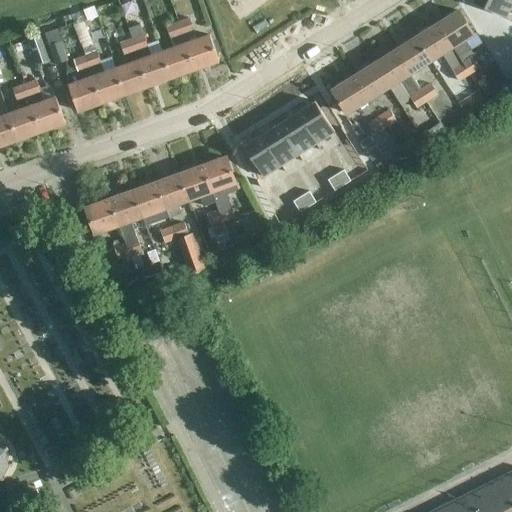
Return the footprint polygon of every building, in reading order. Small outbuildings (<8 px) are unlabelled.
[(511,2),(507,0),(472,0),(471,3),(504,22),(511,6),(511,2)] [(459,10),(438,24),(452,47),(474,33),(459,10)] [(198,39),(194,31),(190,17),(177,22),(194,69),(218,61),(209,35),(198,39)] [(171,39),(174,48),(162,52),(171,77),(194,69),(177,22),(166,26),(171,39)] [(431,60),(441,54),(460,82),(470,97),(479,91),(469,75),(470,75),(463,63),(452,47),(438,24),(417,37),(431,60)] [(62,42),(57,29),(45,34),(48,45),(56,65),(68,60),(62,42)] [(162,52),(152,55),(144,33),(130,38),(147,86),(171,77),(162,52)] [(41,35),(28,39),(37,64),(50,60),(41,35)] [(69,56),(83,56),(82,35),(68,35),(69,56)] [(396,50),(410,73),(431,60),(417,37),(396,50)] [(120,42),(128,64),(115,69),(124,94),(147,86),(130,38),(120,42)] [(409,97),(410,97),(418,108),(428,101),(421,89),(410,73),(396,50),(375,63),(390,86),(399,80),(409,97)] [(102,63),(100,63),(97,52),(85,57),(101,102),(124,94),(115,69),(106,72),(102,63)] [(79,71),(82,80),(68,85),(77,111),(101,102),(85,57),(73,61),(77,71),(79,71)] [(473,57),(463,63),(470,75),(480,68),(473,57)] [(375,63),(354,76),(369,99),(390,86),(375,63)] [(477,82),(481,89),(484,92),(486,97),(507,83),(504,80),(501,75),(498,69),(477,82)] [(354,114),(351,110),(359,105),(366,115),(374,109),(368,100),(369,99),(354,76),(333,90),(348,114),(343,117),(347,125),(353,122),(350,117),(354,114)] [(45,101),(42,92),(37,79),(23,84),(31,106),(40,131),(64,122),(55,97),(45,101)] [(430,83),(421,89),(428,101),(438,95),(430,83)] [(28,97),(23,84),(22,84),(13,88),(17,101),(28,97)] [(317,101),(298,113),(317,143),(336,131),(317,101)] [(17,139),(40,131),(31,106),(8,114),(17,139)] [(389,109),(379,116),(387,128),(397,121),(389,109)] [(298,113),(279,125),(298,155),(317,143),(298,113)] [(0,145),(17,139),(8,114),(0,117),(0,145)] [(387,128),(379,116),(367,123),(363,117),(355,122),(359,129),(358,129),(367,141),(369,140),(374,148),(391,137),(386,128),(387,128)] [(279,125),(260,137),(279,167),(298,155),(279,125)] [(443,134),(437,125),(420,136),(426,145),(443,134)] [(260,137),(241,149),(260,179),(279,167),(260,137)] [(226,157),(202,165),(215,201),(216,201),(219,209),(231,205),(227,194),(238,190),(226,157)] [(189,199),(202,195),(205,205),(215,201),(202,165),(179,174),(189,199)] [(343,170),(335,175),(342,186),(350,181),(343,170)] [(182,213),(179,203),(189,199),(179,174),(156,182),(169,218),(182,213)] [(342,186),(335,175),(327,180),(334,191),(342,186)] [(142,216),(156,211),(159,222),(169,218),(156,182),(133,191),(133,192),(142,216)] [(133,191),(110,199),(119,224),(126,242),(130,256),(142,252),(137,238),(131,220),(142,216),(133,192),(133,191)] [(301,196),(308,207),(316,202),(309,191),(301,196)] [(300,212),(308,207),(301,196),(293,201),(300,212)] [(96,233),(119,224),(110,199),(86,207),(96,233)] [(231,205),(219,209),(224,223),(236,219),(231,205)] [(207,213),(212,227),(224,223),(219,209),(207,213)] [(179,247),(181,246),(189,269),(198,266),(203,263),(193,234),(188,235),(184,222),(172,226),(177,239),(176,240),(179,247)] [(165,244),(166,243),(176,240),(177,239),(172,226),(160,230),(165,244)] [(119,260),(130,256),(126,242),(114,246),(119,260)] [(160,264),(141,271),(147,286),(166,279),(160,264)] [(0,478),(4,481),(6,478),(2,475),(9,466),(13,466),(12,462),(8,462),(7,451),(9,449),(5,446),(3,449),(0,446),(0,478)] [(511,511),(511,470),(428,511),(511,511)]
